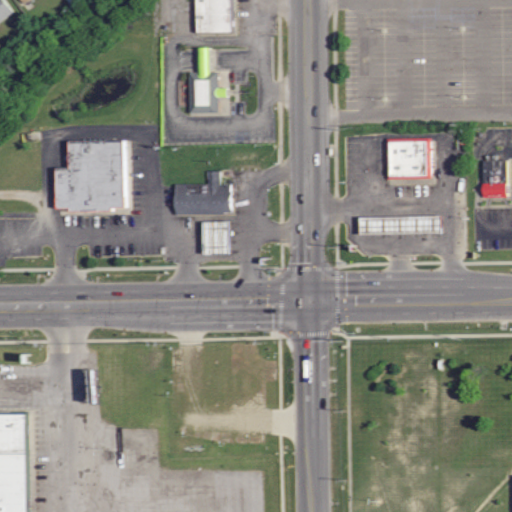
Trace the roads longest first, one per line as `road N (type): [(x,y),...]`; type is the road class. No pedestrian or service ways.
road 1 (secondary): [(306,0),(312,511)]
road 2 (secondary): [(0,307),(310,300)]
road 3 (secondary): [(310,300),(511,296)]
